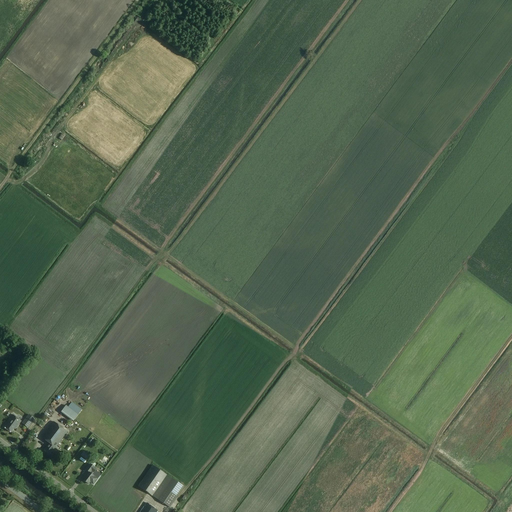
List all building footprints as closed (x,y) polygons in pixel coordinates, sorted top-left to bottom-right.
[(65,409),(60,417),(74,425),(78,417),(65,409)] [(15,430),(20,422),(12,416),(6,424),(7,425),(4,429),(10,433),(14,429),(15,430)] [(44,451),(49,455),(54,448),(55,449),(56,447),(58,448),(59,447),(57,445),(67,433),(53,422),(41,438),(49,444),(44,451)] [(97,479),(94,477),(93,476),(94,474),(93,473),(96,469),(90,464),(87,468),(85,470),(88,472),(82,480),(88,485),(90,482),(93,485),(97,479)] [(138,486),(170,508),(184,487),(152,465),(138,486)] [(140,511),(156,511),(157,511),(146,503),(140,511)]
